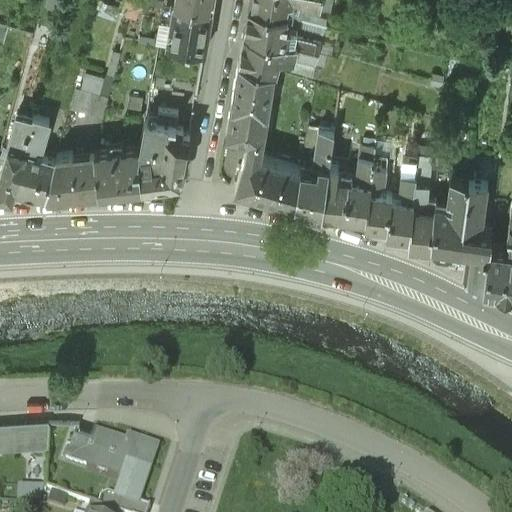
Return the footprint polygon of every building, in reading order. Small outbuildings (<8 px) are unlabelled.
[(174,0),(174,1),(211,8),(212,0),(174,0)] [(248,0),(248,3),(289,12),(290,13),(293,0),(304,0),(305,0),(321,3),(321,0),(248,0)] [(211,8),(174,1),(166,43),(172,44),(177,45),(204,50),(211,8)] [(289,12),(248,3),(244,29),(294,42),(297,33),(298,27),(286,24),(289,12)] [(294,42),(244,29),(240,56),(275,65),(277,66),(280,53),(294,57),(295,52),(298,43),(294,42)] [(321,40),(297,33),(294,42),(298,43),(318,49),(321,40)] [(158,41),(122,35),(118,51),(155,57),(158,41)] [(166,43),(158,41),(155,57),(154,66),(168,69),(172,44),(166,43)] [(318,49),(298,43),(295,52),(316,58),(318,49)] [(204,50),(177,45),(171,79),(198,84),(204,50)] [(275,65),(240,56),(232,101),(267,107),(275,65)] [(74,84),(66,82),(64,88),(73,90),(74,84)] [(107,93),(74,84),(73,90),(69,105),(102,114),(107,93)] [(267,107),(232,101),(226,130),(249,134),(246,149),(236,183),(293,201),(300,163),(261,151),(265,125),(264,125),(267,107)] [(159,106),(157,117),(145,115),(140,142),(138,153),(141,182),(181,178),(189,131),(182,129),(183,124),(176,123),(178,109),(159,106)] [(336,109),(321,107),(319,122),(333,124),(336,109)] [(7,145),(0,170),(0,191),(10,194),(33,115),(17,110),(7,144),(7,145)] [(33,115),(10,194),(20,196),(22,187),(45,193),(55,157),(34,151),(35,146),(39,147),(40,146),(49,118),(34,113),(33,115)] [(312,164),(300,162),(300,163),(293,201),(321,210),(321,208),(328,159),(333,124),(319,122),(313,159),(312,164)] [(375,142),(360,140),(359,151),(374,153),(374,148),(375,142)] [(140,142),(94,147),(94,148),(94,151),(98,187),(141,182),(138,153),(140,142)] [(70,144),(57,145),(56,150),(55,157),(45,193),(98,187),(94,151),(72,153),(72,148),(70,149),(70,144)] [(389,150),(374,148),(374,153),(373,161),(387,162),(389,150)] [(418,150),(407,149),(406,157),(402,157),(401,169),(416,170),(418,150)] [(432,151),(418,150),(416,170),(415,178),(429,179),(432,151)] [(339,161),(328,159),(321,208),(366,215),(365,221),(366,221),(373,161),(374,153),(359,151),(357,168),(361,171),(360,176),(336,173),(339,161)] [(387,162),(373,161),(366,221),(387,224),(387,230),(388,231),(392,193),(392,188),(380,186),(381,180),(385,178),(387,162)] [(416,170),(401,169),(400,185),(403,188),(403,194),(392,193),(388,231),(409,234),(408,240),(409,240),(415,178),(416,170)] [(469,176),(451,173),(448,196),(453,197),(453,202),(436,200),(435,205),(432,243),(434,243),(433,247),(437,251),(446,252),(450,250),(458,251),(469,176)] [(469,176),(458,251),(466,252),(464,269),(466,274),(482,282),(488,242),(490,228),(479,227),(480,222),(487,178),(469,176)] [(429,179),(415,178),(409,240),(432,243),(435,205),(422,204),(423,198),(427,196),(429,179)] [(507,244),(488,242),(482,282),(503,286),(503,291),(511,295),(511,198),(506,231),(509,236),(507,244)] [(48,419),(0,422),(0,447),(47,445),(48,419)] [(133,448),(75,429),(65,460),(85,466),(88,459),(125,472),(116,498),(115,499),(137,506),(137,504),(156,449),(135,442),(133,448)] [(137,506),(115,499),(116,498),(107,495),(100,498),(97,507),(113,511),(147,511),(149,508),(137,504),(137,506)]
